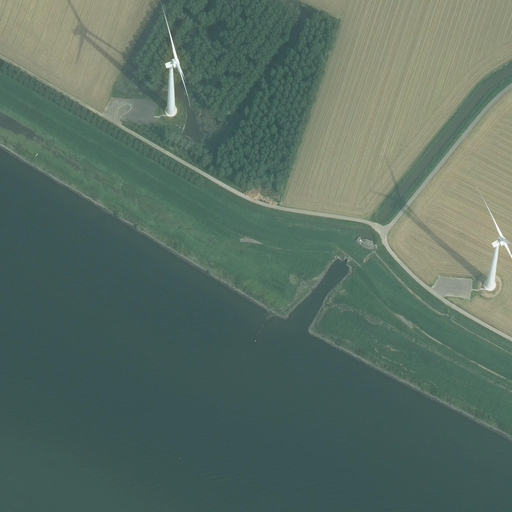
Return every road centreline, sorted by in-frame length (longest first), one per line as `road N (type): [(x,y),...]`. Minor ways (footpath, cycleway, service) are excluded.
road 1 (track): [(511,341),(431,293),(368,222),(253,202),(0,56)]
road 2 (track): [(0,72),(243,214),(358,237),(417,301),(511,359)]
